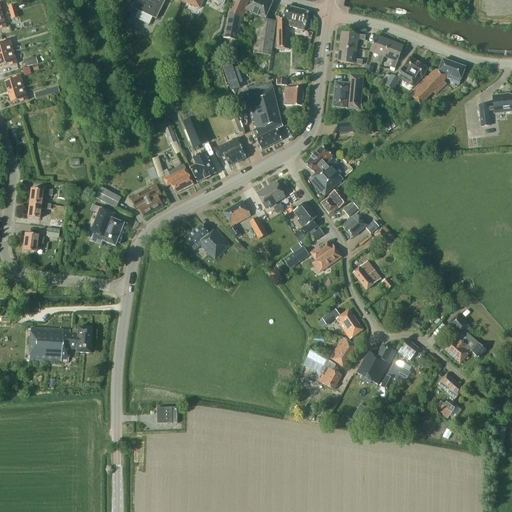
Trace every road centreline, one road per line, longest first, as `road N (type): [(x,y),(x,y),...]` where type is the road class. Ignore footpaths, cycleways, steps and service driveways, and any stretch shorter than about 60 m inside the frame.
road 1 (residential): [(128,289),(32,278),(10,266),(3,246),(13,170),(0,127)]
road 2 (secondary): [(116,511),(116,385),(128,289)]
road 3 (secondary): [(128,289),(136,249),(155,225),(284,155)]
road 4 (residential): [(374,328),(349,288),(343,245),(284,155)]
road 5 (unclassified): [(511,62),(483,62),(328,13)]
road 6 (secondary): [(284,155),(304,141),(314,120),(328,13)]
road 7 (residential): [(500,410),(415,337),(374,328)]
